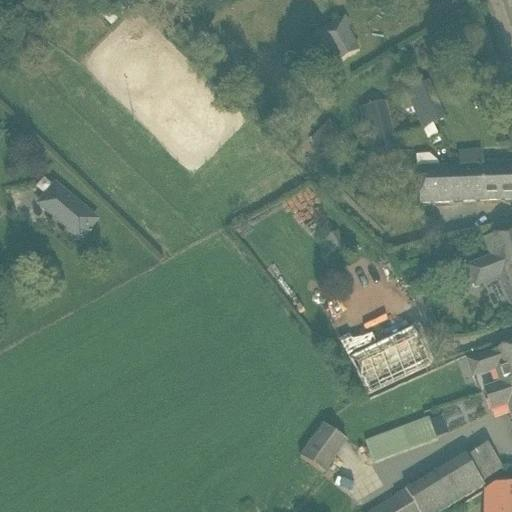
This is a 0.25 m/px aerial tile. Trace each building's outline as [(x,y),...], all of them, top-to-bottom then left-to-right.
[(349,29),(343,19),(313,37),(333,68),(358,52),(345,31),(349,29)] [(430,82),(407,92),(424,130),(433,126),(447,119),(430,82)] [(398,150),(386,104),(360,110),(360,113),(358,113),(369,157),(398,150)] [(455,204),(452,169),(438,170),(438,164),(429,156),(416,157),(419,205),(455,204)] [(511,200),(511,164),(506,166),(477,167),(477,160),(452,161),(452,169),(455,204),(511,200)] [(98,220),(55,183),(37,205),(80,242),(98,220)] [(350,254),(338,232),(318,244),(331,265),(350,254)] [(511,232),(484,242),(490,257),(466,267),(474,290),(499,281),(511,313),(511,232)] [(349,336),(338,341),(365,397),(432,365),(414,328),(385,341),(380,331),(353,344),(349,336)] [(497,384),(497,386),(511,381),(511,346),(466,362),(471,377),(492,370),(497,384)] [(511,381),(497,386),(497,384),(481,389),(489,415),(506,409),(511,426),(511,381)] [(437,440),(429,419),(401,429),(409,450),(437,440)] [(320,475),(345,443),(322,426),(298,459),(320,475)] [(502,469),(488,446),(467,459),(465,455),(406,491),(405,489),(367,511),(444,511),(484,488),(480,482),(502,469)] [(511,511),(511,485),(495,485),(485,493),(484,511),(511,511)]
